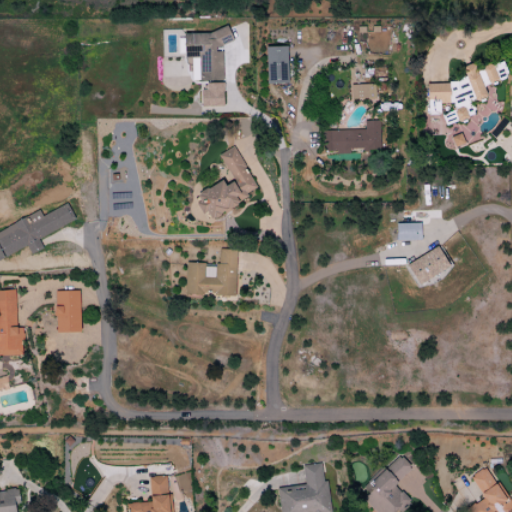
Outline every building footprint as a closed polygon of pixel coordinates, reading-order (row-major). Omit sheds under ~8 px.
[(183,32),(183,58),(198,58),(199,107),(223,107),(221,44),(229,44),(229,32),(183,32)] [(264,47),(266,84),(287,84),(286,46),(264,47)] [(425,84),(426,100),(437,100),(438,104),(451,103),(454,110),(441,115),(445,125),(456,121),(467,120),(466,102),(485,95),(481,85),(496,79),(490,63),(475,69),(472,63),(462,66),(463,77),(447,84),(425,84)] [(374,85),(349,84),(348,99),(374,100),(374,85)] [(321,131),(322,154),(349,153),(349,149),(362,149),(362,152),(379,151),(378,121),(363,121),(363,130),(321,131)] [(449,137),(452,148),(464,144),(460,134),(449,137)] [(257,193),(233,146),(218,154),(232,182),(224,186),(221,181),(193,195),(206,219),(257,193)] [(74,220),(66,203),(41,216),(38,211),(0,229),(0,258),(26,247),(30,254),(41,249),(36,238),(74,220)] [(419,223),(395,224),(395,241),(420,240),(419,223)] [(405,265),(418,285),(448,266),(435,246),(405,265)] [(236,250),(216,250),(216,265),(185,264),(183,294),(234,296),(236,250)] [(0,355),(21,356),(21,328),(15,328),(14,290),(0,290),(0,355)] [(55,333),(79,332),(78,291),(54,292),(54,304),(55,333)] [(372,511),(393,511),(396,511),(398,511),(409,505),(393,483),(410,471),(401,457),(356,489),(372,511)] [(275,488),(278,511),(328,511),(321,463),(301,466),(304,484),(275,488)] [(466,511),(511,511),(511,509),(484,467),(469,477),(482,498),(465,509),(466,511)] [(169,511),(168,476),(148,477),(149,502),(126,504),(126,511),(169,511)] [(0,511),(14,511),(14,505),(19,504),(16,489),(0,490),(0,511)]
